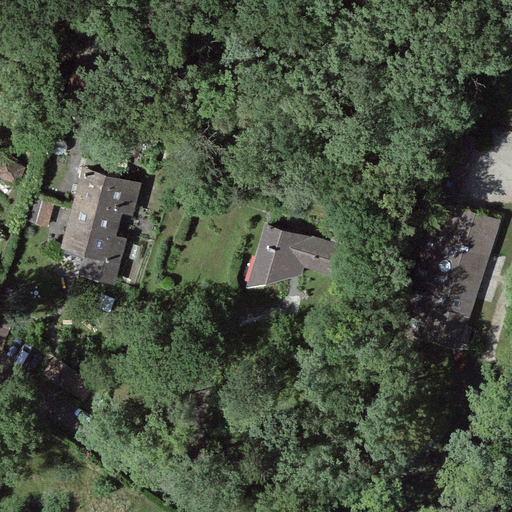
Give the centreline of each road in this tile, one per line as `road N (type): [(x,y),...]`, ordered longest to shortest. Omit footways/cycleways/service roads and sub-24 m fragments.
road 1 (track): [(198,506),(206,355),(224,329),(293,305),(294,286)]
road 2 (unclassified): [(0,369),(206,511)]
